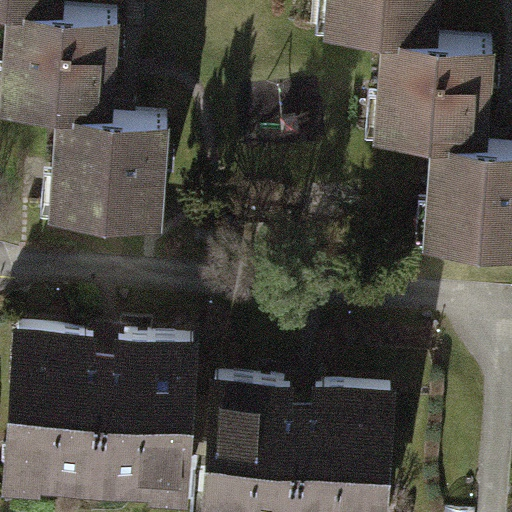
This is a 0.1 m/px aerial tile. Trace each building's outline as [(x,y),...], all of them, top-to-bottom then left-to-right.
[(57,202),(167,209),(173,106),(120,103),(126,3),(73,0),(13,0),(8,97),(63,100),(57,202)] [(427,229),(511,234),(511,131),(490,130),(496,31),(443,27),(444,0),(327,0),(327,22),(383,25),(378,124),(433,128),(427,229)] [(495,29),(500,0),(450,0),(446,19),(495,29)] [(199,316),(11,310),(6,479),(194,485),(199,316)] [(386,511),(399,374),(215,357),(201,511),(386,511)]
